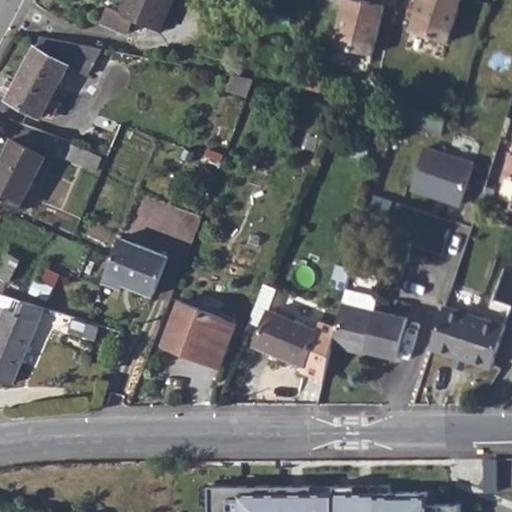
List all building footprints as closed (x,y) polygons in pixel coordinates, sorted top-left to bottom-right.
[(172,0),(123,0),(118,12),(107,7),(100,23),(127,34),(133,20),(159,32),(172,0)] [(383,1),(380,0),(342,0),(334,41),(373,50),(383,1)] [(458,0),(416,0),(410,24),(448,35),(458,0)] [(91,47),(41,38),(8,98),(42,116),(69,66),(79,70),(91,47)] [(417,108),(413,108),(409,123),(439,131),(443,115),(433,112),(417,108)] [(44,132),(20,123),(0,163),(0,197),(19,207),(46,156),(35,151),(44,132)] [(352,135),(347,148),(365,154),(370,141),(352,135)] [(473,159),(423,144),(410,185),(460,201),(473,159)] [(71,146),(67,158),(96,171),(102,158),(71,146)] [(112,253),(104,277),(123,284),(125,279),(155,290),(170,251),(121,232),(112,253)] [(7,252),(0,271),(0,275),(13,280),(21,258),(7,252)] [(444,305),(506,325),(511,307),(450,287),(444,305)] [(336,330),(332,349),(353,354),(354,352),(365,353),(365,356),(395,362),(405,323),(375,316),(377,301),(345,293),(341,310),(336,330)] [(0,300),(0,378),(14,384),(47,307),(3,294),(0,300)] [(182,301),(164,344),(218,369),(237,326),(182,301)] [(506,325),(444,305),(430,348),(492,368),(506,325)] [(275,312),(259,346),(304,367),(301,373),(323,385),(332,349),(336,330),(322,323),(318,331),(275,312)] [(102,323),(88,315),(76,313),(74,327),(100,333),(102,323)] [(398,485),(202,485),(201,508),(211,508),(210,511),(462,511),(462,505),(438,505),(438,493),(398,492),(398,485)]
